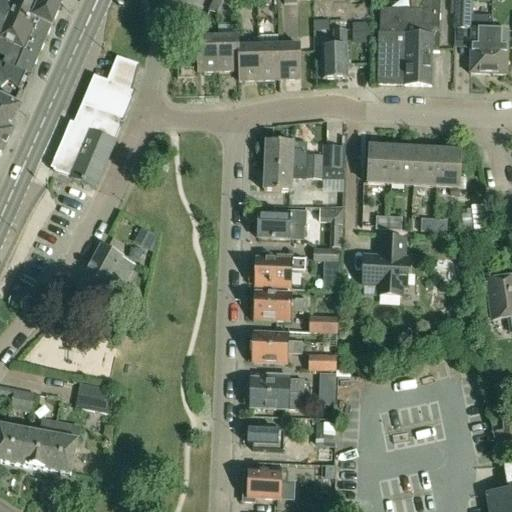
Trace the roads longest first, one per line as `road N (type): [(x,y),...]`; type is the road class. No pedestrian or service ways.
road 1 (residential): [(219,511),(235,120)]
road 2 (residential): [(0,355),(99,209),(143,114)]
road 3 (residential): [(511,117),(335,105),(235,120)]
road 4 (primary): [(0,219),(96,0)]
road 5 (unknown): [(343,273),(335,105)]
